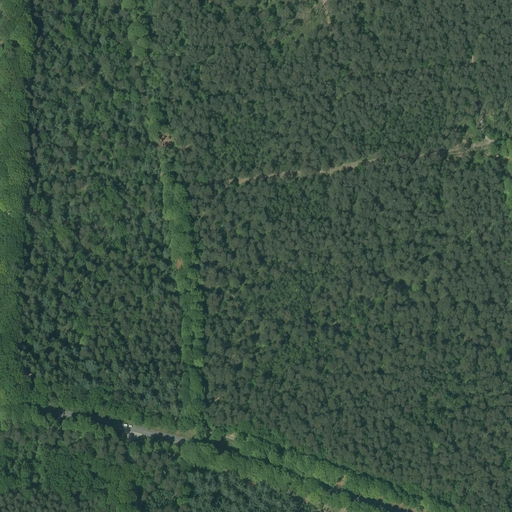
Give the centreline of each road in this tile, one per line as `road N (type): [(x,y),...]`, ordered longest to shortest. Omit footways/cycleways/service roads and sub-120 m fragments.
road 1 (primary): [(0,404),(190,443),(395,511)]
road 2 (track): [(18,0),(7,214)]
road 3 (track): [(456,0),(483,134),(493,143),(511,140)]
